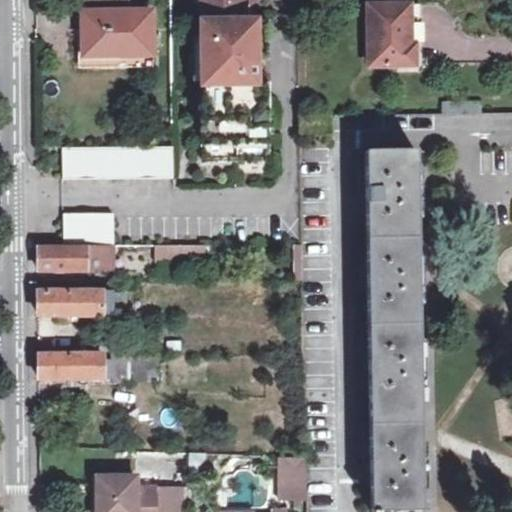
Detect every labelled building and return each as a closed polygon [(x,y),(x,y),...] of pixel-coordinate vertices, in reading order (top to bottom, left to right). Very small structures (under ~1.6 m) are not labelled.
[(85,11),(84,45),(116,46),(116,55),(154,56),(155,11),(128,12),(127,0),(89,0),(90,10),(85,11)] [(255,19),(254,3),(241,3),(241,0),(201,0),(202,83),(205,83),(206,126),(203,126),(204,161),(269,160),(268,126),(265,126),(265,96),(268,97),(267,76),(255,77),(255,60),(255,44),(254,37),(268,37),(267,19),(255,19)] [(367,63),(414,62),(415,44),(407,44),(407,6),(367,6),(367,63)] [(268,60),(268,43),(255,44),(255,60),(268,60)] [(83,55),(116,55),(116,46),(84,45),(83,55)] [(329,115),(298,116),(299,134),(329,134),(329,115)] [(174,146),(62,148),(63,181),(174,180),(174,146)] [(365,511),(417,511),(415,152),(365,152),(365,511)] [(67,237),(116,236),(115,208),(65,209),(67,237)] [(206,245),(154,245),(154,262),(205,262),(206,245)] [(89,269),(89,246),(39,246),(39,269),(89,269)] [(39,315),(102,315),(102,292),(39,292),(39,315)] [(102,292),(102,315),(113,315),(113,292),(102,292)] [(126,292),(113,292),(113,315),(126,315),(126,292)] [(78,338),(77,356),(103,356),(113,357),(113,338),(78,338)] [(123,338),(113,338),(113,357),(124,357),(123,338)] [(102,364),(103,356),(77,356),(39,356),(39,377),(39,380),(112,381),(113,364),(102,364)] [(144,357),(124,357),(113,357),(113,364),(112,381),(112,384),(144,385),(144,380),(144,357)] [(144,380),(158,379),(158,357),(144,357),(144,380)] [(292,456),(276,455),(276,467),(292,467),(292,456)] [(292,467),(276,467),(276,499),(293,499),(292,467)] [(96,511),(153,511),(154,487),(135,487),(135,477),(97,477),(96,511)]
